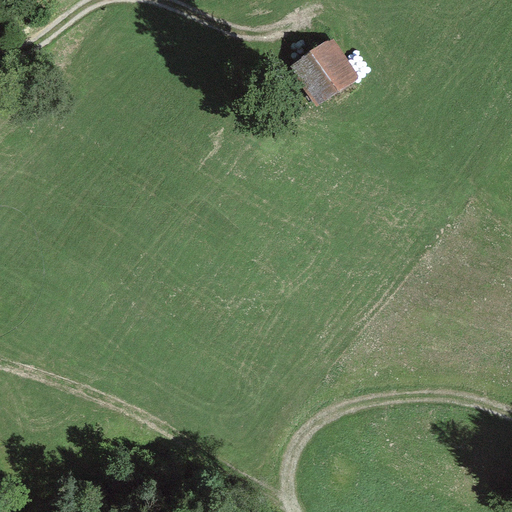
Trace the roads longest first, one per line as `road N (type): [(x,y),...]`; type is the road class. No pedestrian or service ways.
road 1 (track): [(0,361),(35,363),(290,511)]
road 2 (track): [(511,425),(449,405),(351,414),(298,459),(294,511)]
road 3 (track): [(303,21),(262,31),(215,23),(163,0)]
